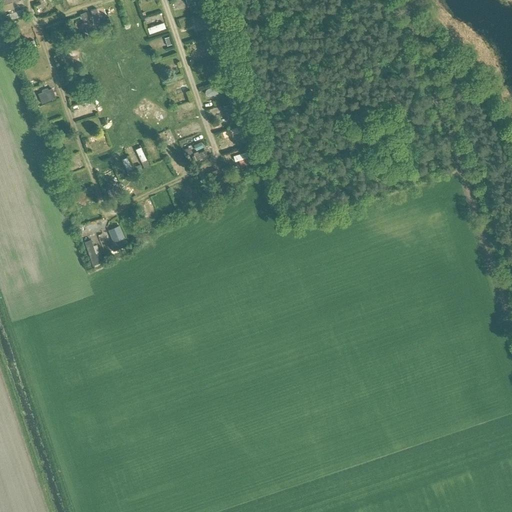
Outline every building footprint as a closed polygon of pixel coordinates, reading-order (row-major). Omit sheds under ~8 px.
[(53,0),(45,0),(50,14),(58,12),(53,0)] [(98,30),(111,25),(104,7),(91,12),(98,30)] [(13,19),(26,16),(25,11),(12,14),(13,19)] [(193,18),(196,30),(210,26),(207,14),(193,18)] [(165,23),(149,28),(151,35),(167,29),(165,23)] [(65,60),(66,67),(84,66),(83,58),(65,60)] [(220,85),(205,91),(208,98),(223,92),(220,85)] [(54,88),(39,92),(42,104),(57,99),(54,88)] [(77,120),(97,115),(96,108),(75,113),(77,120)] [(244,126),(223,133),(225,139),(246,131),(244,126)] [(202,141),(195,144),(198,150),(205,147),(202,141)] [(143,162),(148,160),(142,147),(137,150),(143,162)] [(249,164),(247,158),(255,156),(253,150),(234,156),(236,162),(239,161),(241,167),(249,164)] [(129,158),(124,160),(129,174),(134,172),(129,158)] [(186,187),(191,202),(197,200),(191,185),(186,187)] [(119,225),(108,230),(113,242),(110,243),(113,251),(128,244),(126,239),(125,240),(124,237),(125,237),(119,225)]
